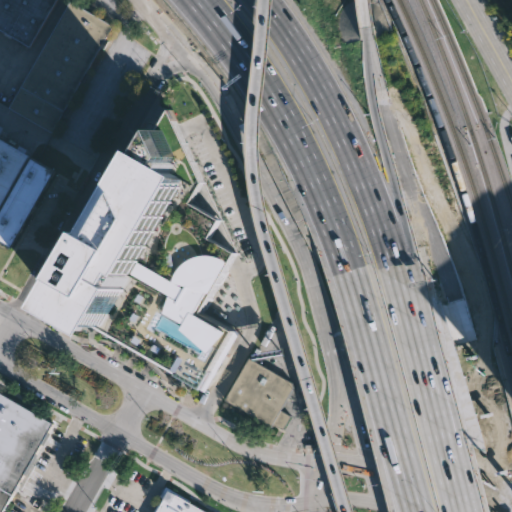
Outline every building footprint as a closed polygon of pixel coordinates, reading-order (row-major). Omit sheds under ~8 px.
[(0,0),(56,0),(30,46),(12,35),(10,39),(3,34),(4,31),(0,28),(0,0)] [(108,40),(102,50),(98,48),(84,72),(88,74),(83,83),(80,81),(65,107),(69,109),(63,119),(59,117),(51,132),(8,108),(69,1),(112,25),(104,38),(108,40)] [(237,251),(202,311),(240,333),(206,391),(105,332),(104,334),(54,305),(147,147),(171,107),(205,181),(223,219),(237,251)] [(0,125),(2,127),(0,130),(0,139),(28,156),(0,204),(0,125)] [(53,172),(9,248),(0,242),(0,210),(30,158),(53,172)] [(293,416),(286,429),(277,424),(276,426),(230,400),(254,358),(297,382),(295,386),(297,387),(284,411),(293,416)] [(0,511),(0,392),(55,424),(4,511),(0,511)] [(207,511),(171,491),(158,511),(207,511)]
